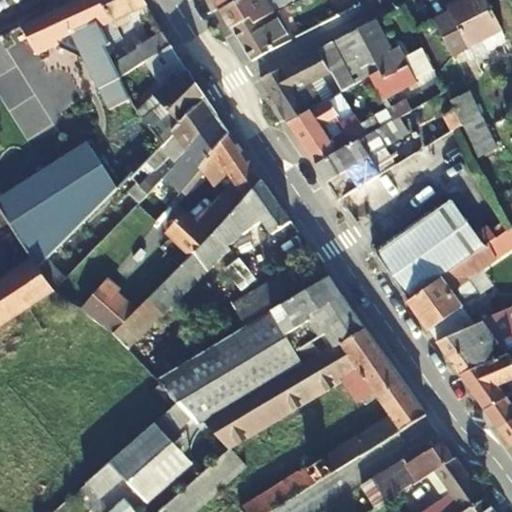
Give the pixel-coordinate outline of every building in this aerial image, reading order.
[(160,145),(147,129),(119,154),(57,42),(76,33),(105,90),(118,84),(116,80),(110,67),(101,48),(93,32),(110,23),(100,0),(80,0),(24,26),(37,57),(84,142),(111,193),(158,147),(160,145)] [(93,32),(101,48),(117,40),(112,29),(128,20),(127,16),(144,7),(140,0),(100,0),(110,23),(93,32)] [(240,0),(211,0),(218,11),(221,10),(240,0)] [(218,11),(228,28),(231,27),(250,17),(254,23),(273,13),(265,0),(240,0),(221,10),(218,11)] [(451,60),(502,32),(484,0),(462,0),(447,8),(449,12),(433,21),(451,60)] [(231,27),(228,28),(249,62),(288,41),(273,13),(254,23),(250,17),(231,27)] [(370,76),(367,77),(381,102),(408,87),(414,85),(396,50),(391,52),(375,21),(355,31),(377,72),(370,76)] [(328,76),(338,94),(367,77),(370,76),(377,72),(355,31),(314,52),(328,76)] [(169,46),(161,33),(134,49),(135,52),(110,67),(116,80),(119,78),(143,62),(166,48),(169,46)] [(166,48),(143,62),(160,88),(142,105),(136,92),(124,98),(129,108),(147,129),(160,145),(201,104),(204,101),(202,100),(169,46),(166,48)] [(320,80),(328,76),(314,52),(258,80),(286,123),(289,121),(330,98),(320,80)] [(351,97),(342,102),(338,94),(330,98),(289,121),(286,123),(315,167),(317,165),(364,138),(349,112),(356,108),(351,97)] [(461,126),(477,159),(495,149),(468,94),(450,103),(452,109),(461,126)] [(124,214),(175,161),(213,120),(215,118),(204,101),(201,104),(160,145),(158,147),(167,156),(138,186),(136,185),(116,205),(124,214)] [(213,120),(175,161),(185,170),(162,198),(168,205),(185,185),(186,185),(225,137),(228,134),(215,118),(213,120)] [(317,165),(315,167),(325,183),(328,182),(384,149),(374,133),(364,138),(317,165)] [(225,137),(186,185),(198,198),(229,171),(237,184),(195,227),(207,238),(259,185),(261,183),(228,134),(225,137)] [(111,193),(84,142),(16,184),(0,194),(0,209),(37,267),(39,264),(111,193)] [(328,182),(325,183),(336,201),(339,199),(391,168),(414,154),(406,143),(386,154),(384,149),(328,182)] [(193,252),(205,270),(206,272),(221,254),(227,249),(225,247),(262,223),(272,236),(289,222),(261,183),(259,185),(207,238),(193,252)] [(376,253),(380,259),(455,207),(451,202),(376,253)] [(455,207),(380,259),(408,300),(409,299),(484,247),(474,235),(455,207)] [(0,265),(6,274),(0,277),(0,325),(52,292),(52,291),(37,267),(0,209),(0,265)] [(487,227),(474,235),(484,247),(495,240),(487,227)] [(495,240),(484,247),(409,299),(408,300),(406,301),(413,311),(435,341),(437,340),(473,325),(461,309),(477,297),(463,277),(493,256),(495,260),(511,248),(511,230),(511,228),(508,230),(495,240)] [(205,270),(193,252),(180,264),(195,280),(205,270)] [(180,264),(112,334),(126,349),(195,280),(180,264)] [(231,305),(246,328),(304,292),(290,268),(231,305)] [(160,511),(229,452),(225,447),(205,424),(332,347),(333,350),(362,332),(364,330),(328,277),(325,279),(304,292),(246,328),(159,381),(156,383),(174,405),(86,483),(110,511),(160,511)] [(494,316),(473,325),(437,340),(435,341),(446,358),(449,357),(511,330),(511,309),(495,316),(494,316)] [(205,424),(225,447),(339,379),(357,404),(375,394),(390,418),(240,510),(241,511),(271,511),(360,458),(422,420),(425,418),(364,330),(362,332),(333,350),(332,347),(205,424)] [(446,358),(458,375),(461,374),(511,352),(511,330),(449,357),(446,358)] [(511,352),(461,374),(458,375),(484,412),(487,409),(506,397),(499,386),(511,380),(511,352)] [(484,412),(498,431),(501,430),(511,422),(511,406),(506,397),(487,409),(484,412)] [(498,431),(509,447),(511,445),(511,444),(511,422),(501,430),(498,431)] [(403,461),(383,473),(386,478),(390,485),(380,491),(388,501),(433,473),(455,460),(443,444),(441,446),(408,466),(403,461)] [(230,451),(229,452),(160,511),(194,511),(245,467),(230,451)] [(455,460),(433,473),(452,499),(434,511),(466,511),(484,500),(455,460)] [(492,511),(484,500),(466,511),(492,511)]
